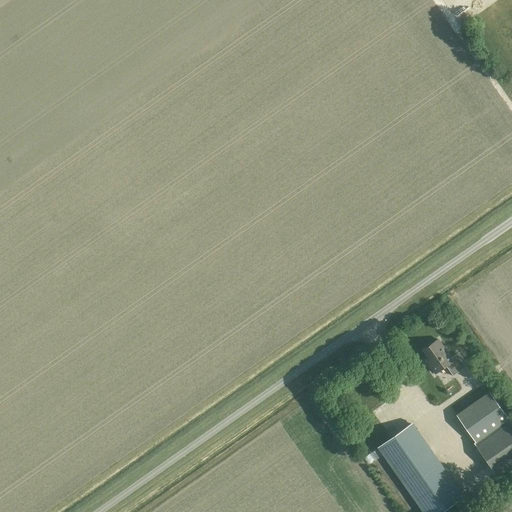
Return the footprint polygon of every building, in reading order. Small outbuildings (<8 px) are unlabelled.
[(451,358),(438,339),(424,350),(429,358),(426,360),(435,373),(446,366),(453,376),(466,367),(457,354),(451,358)] [(476,442),(476,443),(510,419),(490,392),(457,415),(476,442)] [(476,443),(500,476),(511,467),(511,422),(510,419),(476,443)] [(367,432),(375,425),(371,421),(363,428),(367,432)] [(439,511),(463,496),(412,424),(379,448),(424,511),(439,511)]
